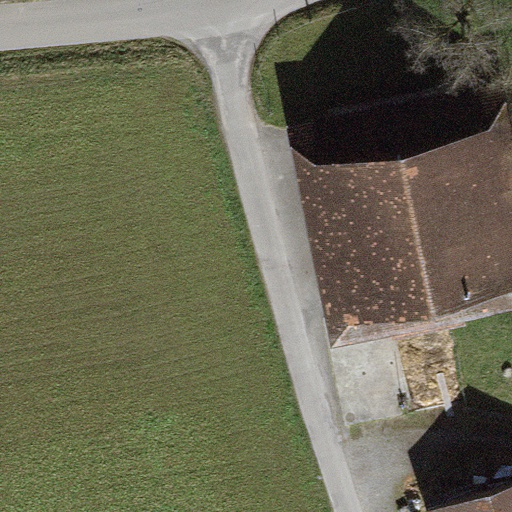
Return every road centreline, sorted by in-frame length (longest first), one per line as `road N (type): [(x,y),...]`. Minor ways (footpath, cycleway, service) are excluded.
road 1 (residential): [(220,10),(373,511)]
road 2 (unclassified): [(220,10),(0,31)]
